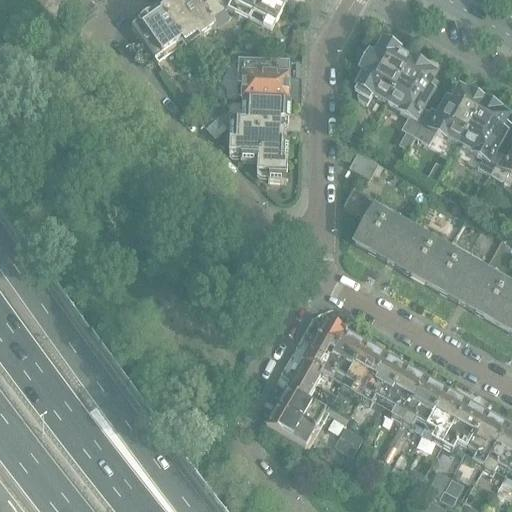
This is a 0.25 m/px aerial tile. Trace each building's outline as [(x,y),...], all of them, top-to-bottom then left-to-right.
[(210,23),(199,0),(184,0),(175,7),(168,6),(159,12),(181,45),(186,52),(214,32),(210,23)] [(231,0),(230,4),(225,1),(224,0),(199,0),(210,23),(226,12),(248,23),(259,0),(231,0)] [(287,0),(259,0),(248,23),(271,35),(287,0)] [(155,63),(181,45),(159,12),(131,31),(155,63)] [(293,43),(288,52),(300,58),(301,55),(301,47),(293,43)] [(388,47),(383,48),(381,47),(375,57),(370,54),(360,72),(365,75),(358,86),(359,92),(361,93),(358,99),(359,103),(367,108),(373,97),(387,105),(410,65),(396,56),(397,55),(394,54),(393,50),(388,47)] [(426,72),(422,67),(416,63),(411,64),(410,65),(387,105),(401,113),(400,115),(410,121),(405,129),(417,137),(429,116),(422,113),(435,90),(429,87),(434,79),(425,73),(426,72)] [(287,104),(287,65),(238,64),(237,103),(287,104)] [(205,86),(199,98),(207,102),(213,91),(213,90),(212,90),(205,86)] [(468,97),(459,92),(454,101),(448,98),(436,120),(429,116),(417,137),(430,144),(435,135),(445,141),(446,139),(460,147),(485,103),(473,96),(468,97)] [(207,102),(200,116),(210,122),(218,108),(207,102)] [(499,114),(498,110),(485,103),(460,147),(474,155),(472,157),(482,163),(477,171),(490,179),(501,158),(494,154),(507,132),(502,129),(508,120),(498,115),(499,114)] [(287,123),(289,106),(241,104),(240,124),(230,123),(228,156),(240,157),(239,165),(256,166),(255,176),(267,177),(267,185),(284,186),(286,145),(282,144),(283,134),(279,134),(279,123),(287,123)] [(215,124),(204,134),(214,143),(224,134),(215,124)] [(360,148),(365,140),(355,134),(350,142),(360,148)] [(370,183),(379,168),(358,156),(349,171),(370,183)] [(396,169),(400,162),(389,156),(385,163),(396,169)] [(511,156),(508,162),(501,158),(490,179),(503,186),(508,177),(511,179),(511,156)] [(423,185),(432,190),(438,181),(428,175),(423,185)] [(426,287),(446,252),(374,211),(376,206),(371,203),(362,198),(354,193),(344,210),(367,223),(353,246),(426,287)] [(474,204),(464,198),(459,206),(469,212),(474,204)] [(511,303),(511,290),(485,275),(446,252),(426,287),(498,328),(511,303)] [(511,303),(498,328),(511,336),(511,303)] [(306,406),(319,383),(345,338),(346,337),(340,333),(340,332),(327,325),(326,325),(286,394),(306,406)] [(343,386),(365,349),(345,338),(319,383),(329,388),(334,380),(343,386)] [(386,361),(382,359),(365,349),(343,386),(354,392),(351,398),(361,404),(386,361)] [(406,372),(389,363),(386,361),(361,404),(371,410),(376,402),(385,408),(406,372)] [(426,384),(423,382),(406,372),(385,408),(396,414),(392,421),(402,427),(426,384)] [(447,395),(430,386),(426,384),(402,427),(422,439),(426,431),(447,395)] [(325,418),(306,406),(286,394),(266,429),(306,451),(325,418)] [(466,406),(464,405),(447,395),(426,431),(436,437),(432,445),(442,450),(466,406)] [(487,418),(467,407),(466,406),(442,450),(461,461),(465,453),(467,454),(487,418)] [(342,414),(337,423),(345,428),(350,418),(342,414)] [(507,430),(504,428),(487,418),(467,454),(477,460),(473,468),(483,473),(507,430)] [(355,434),(358,428),(351,424),(348,430),(355,434)] [(511,469),(511,432),(507,430),(483,473),(493,479),(497,472),(507,478),(511,469)] [(394,450),(403,435),(399,433),(390,448),(394,450)] [(351,462),(363,444),(348,435),(337,453),(351,462)] [(397,453),(390,449),(382,463),(389,467),(397,453)] [(362,459),(373,464),(376,458),(365,452),(362,459)] [(400,474),(408,460),(401,456),(393,470),(400,474)] [(388,475),(395,479),(398,473),(391,469),(388,475)] [(423,479),(416,475),(411,477),(407,483),(417,489),(423,479)] [(438,505),(449,511),(450,511),(455,503),(455,502),(461,491),(449,485),(438,505)] [(430,489),(426,496),(438,503),(442,496),(430,489)]
